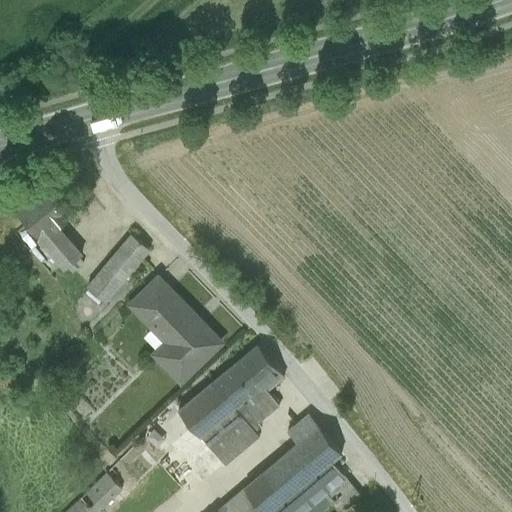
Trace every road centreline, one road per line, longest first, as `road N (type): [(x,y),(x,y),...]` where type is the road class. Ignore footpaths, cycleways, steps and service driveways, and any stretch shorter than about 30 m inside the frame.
road 1 (secondary): [(502,0),(0,146)]
road 2 (track): [(407,511),(132,195),(102,143)]
road 3 (track): [(151,0),(73,51),(64,71),(88,92)]
